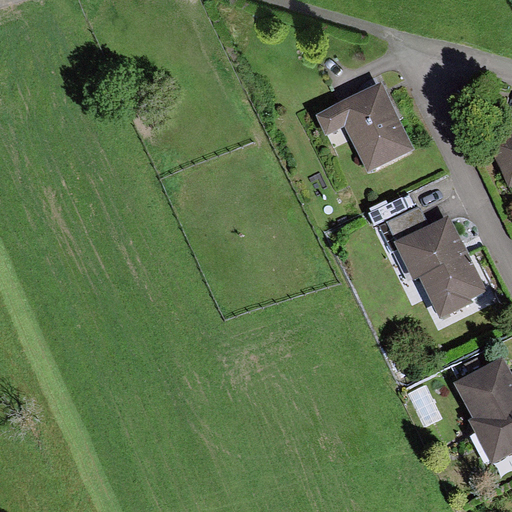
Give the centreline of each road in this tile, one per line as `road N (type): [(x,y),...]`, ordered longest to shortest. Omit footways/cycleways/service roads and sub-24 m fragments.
road 1 (residential): [(511,62),(434,45),(435,95),(511,257)]
road 2 (track): [(269,0),(434,45)]
